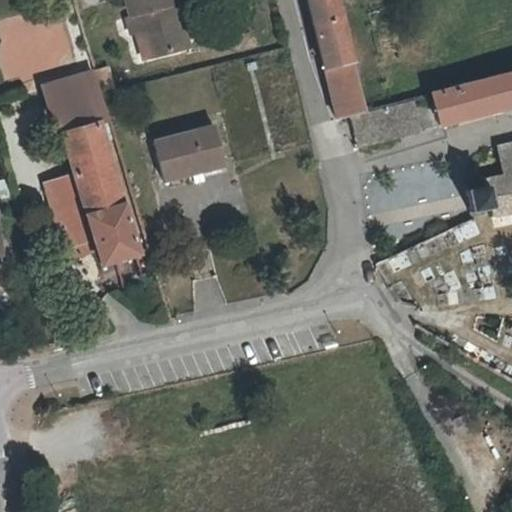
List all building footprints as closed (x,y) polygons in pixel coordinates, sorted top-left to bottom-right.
[(124,0),(129,17),(131,17),(136,34),(143,60),(180,51),(168,7),(172,7),(170,0),(124,0)] [(305,0),(323,69),(350,61),(335,0),(305,0)] [(174,6),(172,7),(168,7),(180,51),(185,49),(174,6)] [(128,36),(136,34),(131,17),(129,17),(124,18),(128,36)] [(349,115),(363,112),(350,61),(323,69),(335,118),(349,115)] [(61,135),(105,122),(107,122),(92,74),(41,88),(47,110),(61,135)] [(439,124),(511,105),(511,75),(431,95),(439,124)] [(363,112),(349,115),(357,147),(418,132),(411,100),(391,105),(363,112)] [(105,122),(61,135),(74,177),(48,185),(67,247),(93,239),(97,252),(101,265),(138,254),(111,169),(116,167),(114,162),(109,163),(103,140),(110,137),(105,122)] [(202,171),(223,166),(213,127),(154,144),(165,181),(192,173),(202,171)] [(511,172),(511,142),(496,146),(498,176),(511,172)] [(195,183),(204,181),(202,171),(192,173),(195,183)] [(481,187),(463,191),(465,200),(468,212),(486,208),(488,216),(511,211),(511,172),(498,176),(494,177),(493,176),(479,178),(481,187)] [(93,239),(67,247),(74,259),(97,252),(93,239)]
